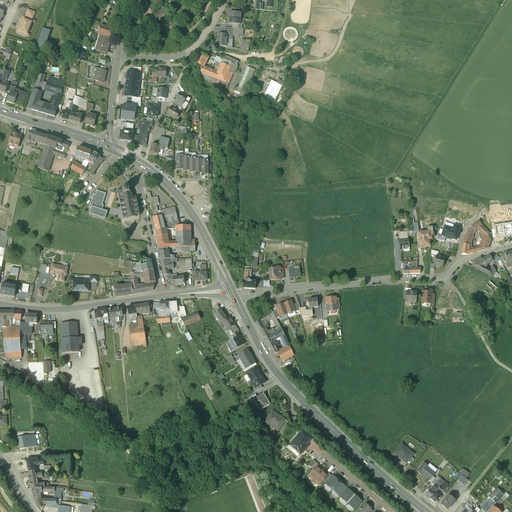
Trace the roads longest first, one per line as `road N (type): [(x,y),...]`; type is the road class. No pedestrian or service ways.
road 1 (track): [(504,0),(396,174),(275,191)]
road 2 (secondary): [(426,511),(296,395),(235,298)]
road 3 (residential): [(235,298),(444,276),(457,262),(511,245)]
road 4 (secondary): [(228,283),(175,191),(104,144)]
road 5 (tertiary): [(0,304),(52,310),(164,296)]
road 6 (residential): [(117,56),(187,52),(223,0)]
